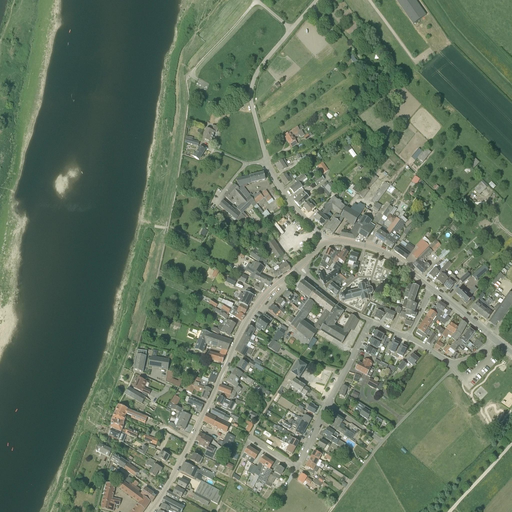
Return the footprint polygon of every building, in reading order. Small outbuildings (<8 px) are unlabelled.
[(396,0),(413,24),(426,15),(414,0),(396,0)] [(291,147),(297,143),(295,141),(296,141),(293,137),(297,134),(300,139),(303,137),(303,138),(305,141),(311,137),(310,134),(308,136),(307,135),(305,136),(302,133),(305,131),(301,125),(284,137),(291,147)] [(210,131),(206,129),(202,140),(211,143),(214,133),(216,133),(218,128),(212,126),(210,131)] [(349,144),(344,148),(347,152),(352,149),(349,144)] [(200,145),(193,155),(198,159),(205,149),(200,145)] [(415,161),(423,152),(419,149),(411,157),(415,161)] [(418,159),(423,163),(431,153),(426,149),(418,159)] [(295,161),(288,166),(289,167),(290,169),(303,161),(301,158),(295,162),(295,161)] [(469,164),(473,169),(480,163),(476,159),(469,164)] [(286,168),(289,167),(288,166),(284,160),(282,161),(275,165),(280,173),(287,168),(286,168)] [(323,174),(328,170),(321,161),(316,165),(317,166),(323,174)] [(298,172),(305,168),(302,162),(295,167),(298,172)] [(320,176),(323,174),(317,166),(318,168),(314,170),(317,174),(318,173),(320,176)] [(235,185),(251,205),(264,220),(274,212),(273,209),(268,212),(267,210),(264,212),(259,207),(259,208),(258,206),(265,201),(264,199),(264,198),(259,192),(255,195),(254,193),(252,196),(250,194),(249,194),(244,188),(247,187),(247,185),(265,180),(264,173),(236,180),(238,184),(235,185)] [(288,176),(286,173),(280,177),(285,185),(294,179),(291,174),(288,176)] [(304,175),(295,181),(297,183),(290,189),(294,194),(302,187),(300,185),(303,183),(302,181),(306,178),(304,175)] [(313,182),(316,186),(324,179),(321,175),(313,182)] [(365,186),(368,189),(379,178),(375,175),(365,186)] [(474,189),(479,195),(487,188),(488,186),(483,181),(474,189)] [(327,185),(324,188),(328,192),(329,194),(335,189),(329,183),(328,184),(327,185)] [(383,195),(390,186),(385,183),(378,192),(383,195)] [(242,214),(251,205),(235,185),(225,197),(231,202),(232,200),(231,199),(233,197),(234,198),(235,197),(239,202),(238,203),(238,204),(239,205),(236,208),(237,209),(242,214)] [(391,194),(395,188),(391,185),(387,191),(391,194)] [(269,204),(274,201),(267,190),(262,193),(269,204)] [(299,196),(294,201),(295,202),(295,203),(299,207),(308,198),(309,197),(304,192),(303,192),(299,196)] [(339,215),(341,213),(346,208),(342,205),(341,203),(342,202),(339,200),(338,201),(333,197),(329,202),(327,204),(332,209),(339,215)] [(316,206),(311,200),(303,207),(308,213),(316,206)] [(242,214),(237,209),(236,210),(232,206),(230,208),(223,202),(219,206),(233,217),(230,220),(234,223),(236,220),(240,223),(245,217),(242,214)] [(363,216),(367,209),(364,207),(365,206),(363,205),(359,203),(357,206),(354,204),(350,210),(363,216)] [(332,209),(327,204),(326,204),(319,212),(320,213),(314,219),(319,224),(325,217),(329,213),(332,210),(332,209)] [(383,216),(387,218),(393,210),(389,207),(383,216)] [(332,235),(340,224),(344,219),(347,221),(347,223),(353,226),(357,220),(359,222),(363,216),(350,210),(346,208),(342,214),(341,213),(339,215),(338,216),(337,215),(333,219),(330,223),(329,222),(324,230),(332,235)] [(403,233),(406,236),(421,215),(417,212),(411,218),(414,220),(410,225),(406,229),(403,233)] [(319,224),(323,227),(329,220),(328,220),(333,216),(329,213),(325,217),(319,224)] [(363,216),(359,222),(358,224),(362,227),(358,234),(366,240),(374,228),(370,225),(372,222),(363,216)] [(395,234),(396,233),(399,231),(400,231),(404,227),(403,226),(405,224),(400,219),(402,217),(400,216),(398,218),(400,219),(397,224),(388,236),(387,238),(395,244),(399,239),(398,239),(399,237),(395,234)] [(392,224),(392,223),(390,226),(384,233),(388,236),(397,224),(394,222),(392,224)] [(355,239),(358,234),(362,227),(358,224),(356,223),(350,232),(348,232),(342,231),(340,236),(346,238),(355,239)] [(383,244),(387,238),(388,236),(384,233),(379,230),(374,237),(383,244)] [(429,246),(431,244),(424,237),(416,246),(419,248),(412,255),(417,259),(429,246)] [(391,250),(395,244),(387,238),(383,244),(391,250)] [(259,249),(263,252),(276,243),(273,239),(259,249)] [(400,244),(394,252),(406,260),(414,247),(408,243),(405,248),(400,244)] [(418,260),(413,266),(422,275),(430,267),(426,262),(426,263),(424,261),(438,247),(434,244),(434,243),(418,260)] [(444,257),(453,248),(450,245),(441,254),(442,255),(444,257)] [(325,256),(334,260),(338,253),(328,249),(325,256)] [(264,267),(268,263),(262,258),(262,257),(254,251),(250,257),(258,263),(259,263),(264,267)] [(338,253),(334,260),(333,262),(335,264),(336,262),(337,262),(339,260),(345,264),(346,260),(345,259),(348,254),(343,251),(340,256),(338,255),(338,254),(338,253)] [(351,253),(349,261),(354,263),(352,269),(356,271),(359,263),(356,262),(358,255),(351,253)] [(334,260),(325,256),(320,267),(324,269),(328,269),(333,262),(334,260)] [(442,268),(445,271),(451,264),(448,261),(442,268)] [(255,262),(250,269),(259,275),(264,268),(255,262)] [(282,274),(279,269),(277,266),(276,265),(275,264),(273,263),(272,262),(270,264),(274,268),(270,270),(275,278),(282,274)] [(324,285),(339,275),(340,275),(338,273),(341,267),(336,264),(332,269),(334,271),(330,273),(325,277),(323,273),(318,275),(321,281),(324,285)] [(279,269),(282,274),(290,269),(288,265),(279,269)] [(484,265),(471,277),(476,281),(488,270),(484,265)] [(434,268),(429,275),(433,279),(439,272),(434,268)] [(442,274),(441,274),(436,280),(442,285),(449,276),(444,272),(442,274)] [(494,286),(504,275),(501,272),(491,283),(494,286)] [(462,284),(464,282),(469,278),(471,277),(467,273),(459,280),(462,284)] [(455,278),(456,277),(453,274),(444,286),(450,291),(456,284),(459,280),(455,278)] [(236,280),(237,280),(245,284),(248,277),(243,275),(242,277),(239,276),(236,280)] [(339,275),(324,285),(324,286),(327,290),(336,297),(339,292),(340,291),(345,286),(342,283),(341,284),(344,280),(339,275)] [(346,285),(351,280),(354,278),(352,275),(344,282),(346,285)] [(234,286),(237,280),(236,280),(229,276),(226,283),(234,286)] [(261,276),(258,281),(261,283),(259,285),(263,287),(264,284),(268,286),(271,281),(261,276)] [(296,289),(308,298),(309,299),(315,291),(302,282),(296,289)] [(350,291),(350,292),(342,294),(340,295),(340,296),(340,297),(339,297),(340,301),(341,301),(342,302),(343,303),(344,302),(360,298),(361,302),(363,302),(364,303),(367,303),(367,301),(369,300),(369,299),(371,298),(370,295),(372,295),(373,292),(372,288),(370,287),(369,283),(364,284),(357,286),(358,290),(353,291),(353,290),(350,291)] [(259,285),(259,286),(256,284),(253,289),(260,292),(263,287),(259,285)] [(413,304),(416,295),(419,287),(409,284),(407,289),(409,290),(408,292),(406,292),(404,297),(408,298),(407,301),(413,304)] [(467,294),(460,288),(456,293),(462,299),(461,300),(466,305),(470,301),(469,301),(471,298),(470,297),(477,290),(474,287),(467,294)] [(245,292),(245,291),(243,295),(241,293),(238,298),(240,300),(239,303),(248,307),(254,296),(251,295),(252,292),(247,289),(245,292)] [(285,299),(290,303),(292,300),(295,302),(299,297),(292,291),(290,294),(287,292),(283,297),(285,299)] [(297,341),(306,348),(311,341),(315,335),(318,331),(321,328),(323,325),(322,325),(335,307),(324,299),(315,291),(309,299),(305,305),(301,311),(295,319),(291,324),(290,326),(296,330),(292,337),(297,341)] [(505,298),(502,302),(510,307),(511,305),(511,304),(511,295),(508,293),(506,296),(505,298)] [(278,306),(282,309),(286,304),(290,307),(296,311),(297,309),(291,305),(290,303),(285,299),(283,301),(279,298),(275,304),(278,306)] [(231,309),(235,311),(241,314),(241,313),(245,314),(248,309),(240,305),(239,308),(238,307),(237,308),(234,307),(232,306),(233,305),(219,299),(217,302),(221,303),(225,305),(224,305),(231,308),(230,308),(231,309)] [(209,304),(216,308),(218,304),(212,300),(209,304)] [(476,313),(477,312),(482,305),(485,302),(481,300),(480,301),(480,300),(478,302),(477,302),(472,309),(476,313)] [(482,316),(490,306),(493,302),(491,300),(487,304),(485,302),(482,305),(477,312),(482,316)] [(405,310),(413,313),(416,305),(413,304),(407,301),(404,301),(402,308),(405,309),(405,310)] [(502,302),(499,307),(496,311),(503,316),(504,316),(507,311),(510,307),(502,302)] [(436,307),(443,312),(443,311),(446,307),(439,303),(436,307)] [(241,314),(235,311),(231,309),(230,308),(224,305),(222,309),(232,316),(235,318),(241,321),(244,316),(241,314)] [(282,309),(278,306),(276,308),(272,305),(268,310),(277,318),(281,313),(283,314),(285,312),(282,309)] [(383,307),(380,306),(377,305),(376,308),(378,309),(378,311),(377,311),(374,318),(380,321),(381,317),(383,317),(384,313),(387,314),(388,310),(383,307)] [(442,319),(445,314),(443,312),(436,307),(434,306),(430,311),(442,319)] [(490,306),(482,316),(481,317),(486,321),(492,313),(491,312),(492,310),(493,309),(490,306)] [(320,330),(319,332),(341,345),(347,334),(350,330),(355,320),(356,318),(351,316),(342,332),(334,327),(334,326),(343,312),(336,307),(325,322),(325,323),(320,330)] [(222,325),(232,331),(235,325),(226,320),(228,316),(217,309),(215,308),(214,310),(220,314),(219,316),(225,319),(222,325)] [(417,314),(413,313),(405,310),(403,310),(400,318),(406,319),(407,316),(415,319),(417,314)] [(395,314),(389,311),(385,319),(392,322),(395,314)] [(444,320),(442,319),(430,311),(426,318),(434,323),(437,318),(438,319),(438,320),(442,323),(444,320)] [(500,322),(503,316),(496,311),(495,312),(488,322),(494,327),(498,321),(500,322)] [(267,330),(268,328),(269,327),(268,326),(270,323),(261,317),(258,321),(257,324),(256,325),(254,328),(258,330),(261,333),(263,330),(264,331),(266,329),(267,330)] [(422,324),(429,329),(434,323),(426,318),(422,324)] [(451,338),(456,342),(461,335),(464,330),(467,325),(462,321),(458,329),(456,331),(451,337),(451,338)] [(444,331),(444,332),(451,337),(456,331),(458,328),(450,323),(446,329),(444,331)] [(429,329),(422,324),(418,330),(416,333),(421,337),(423,335),(425,336),(429,329)] [(232,331),(222,325),(219,331),(213,327),(211,331),(218,334),(219,332),(222,333),(229,337),(232,331)] [(244,336),(253,341),(255,337),(252,335),(256,330),(249,326),(244,336)] [(463,337),(468,341),(475,333),(470,329),(463,337)] [(227,351),(232,342),(209,334),(202,331),(201,334),(200,334),(194,350),(203,353),(206,345),(221,350),(227,352),(227,351)] [(272,340),(277,343),(283,335),(278,331),(272,340)] [(379,344),(382,346),(385,341),(382,340),(383,336),(380,334),(381,333),(377,331),(376,332),(374,331),(372,335),(374,337),(372,340),(379,344)] [(427,343),(430,345),(437,334),(434,332),(430,338),(427,343)] [(253,341),(244,336),(235,352),(245,357),(247,354),(251,356),(253,352),(254,352),(255,349),(253,347),(251,350),(246,347),(249,342),(253,345),(254,342),(253,341)] [(458,342),(465,348),(469,342),(468,341),(463,337),(460,340),(458,342)] [(368,349),(375,352),(378,354),(381,349),(378,348),(379,344),(372,340),(370,339),(368,343),(370,345),(368,349)] [(472,344),(479,349),(483,345),(477,339),(472,344)] [(281,346),(277,343),(272,340),(267,347),(272,351),(276,353),(281,346)] [(438,351),(444,346),(438,341),(434,348),(438,351)] [(390,352),(394,354),(398,346),(399,344),(395,342),(393,344),(389,342),(388,344),(387,347),(384,353),(389,355),(390,352)] [(462,351),(465,348),(458,342),(457,343),(456,342),(451,348),(454,351),(458,347),(462,351)] [(398,346),(394,354),(392,357),(397,359),(398,356),(402,358),(404,354),(405,355),(407,351),(406,350),(407,348),(403,346),(402,348),(398,346)] [(375,352),(368,349),(366,347),(364,352),(366,353),(364,357),(375,362),(377,357),(374,356),(375,352)] [(136,355),(136,360),(134,369),(143,373),(145,362),(146,356),(144,356),(144,351),(138,350),(137,355),(136,355)] [(207,358),(222,363),(224,357),(227,352),(221,350),(219,355),(208,352),(207,358)] [(412,355),(407,362),(412,367),(418,360),(412,355)] [(149,367),(168,370),(169,360),(151,357),(150,357),(149,367)] [(370,367),(372,363),(364,359),(362,365),(358,363),(355,370),(369,377),(374,369),(370,367)] [(237,367),(246,373),(249,366),(253,368),(254,367),(261,371),(263,368),(256,364),(255,365),(250,362),(248,365),(241,361),(240,364),(239,364),(237,367)] [(286,379),(281,386),(284,388),(288,391),(290,387),(295,380),(296,377),(299,379),(307,367),(298,361),(286,379)] [(402,361),(397,368),(397,369),(400,371),(401,372),(407,365),(402,361)] [(231,375),(239,380),(241,377),(244,378),(243,379),(252,385),(254,382),(235,369),(231,375)] [(179,379),(178,381),(172,378),(173,372),(167,371),(165,382),(179,388),(183,380),(179,379)] [(235,391),(236,392),(238,394),(241,389),(238,386),(239,385),(237,384),(239,381),(231,375),(227,382),(234,387),(232,389),(235,391)] [(193,389),(203,393),(205,388),(198,385),(201,379),(196,377),(195,381),(191,380),(186,392),(192,394),(193,389)] [(136,383),(134,389),(142,393),(142,392),(149,395),(151,391),(143,388),(146,382),(147,382),(138,378),(138,379),(137,379),(136,379),(135,380),(135,381),(135,382),(136,383)] [(205,388),(203,393),(201,398),(207,400),(211,390),(206,388),(208,382),(201,380),(201,379),(198,385),(205,388)] [(380,385),(371,379),(367,386),(376,391),(377,390),(380,385)] [(290,387),(299,392),(305,396),(307,393),(309,394),(310,391),(309,390),(303,386),(295,380),(290,387)] [(236,392),(235,391),(232,390),(220,386),(218,391),(225,393),(223,397),(229,399),(229,398),(233,399),(234,397),(236,392)] [(344,397),(346,389),(349,390),(350,388),(347,387),(347,388),(342,386),(339,396),(344,397)] [(128,388),(125,394),(142,404),(146,398),(128,388)] [(268,396),(270,393),(263,388),(261,391),(268,396)] [(384,389),(381,393),(389,399),(392,395),(384,389)] [(351,397),(356,400),(359,395),(354,392),(351,397)] [(170,404),(176,406),(180,400),(175,396),(170,404)] [(216,403),(222,406),(221,408),(233,414),(234,412),(231,411),(235,404),(230,402),(225,400),(219,396),(216,403)] [(190,398),(187,404),(195,408),(194,410),(200,413),(204,404),(190,398)] [(168,407),(179,412),(180,413),(182,409),(181,408),(176,406),(170,404),(168,407)] [(307,410),(314,414),(317,408),(314,407),(314,406),(310,404),(307,410)] [(362,404),(357,411),(361,414),(360,416),(367,420),(371,414),(368,413),(370,410),(362,404)] [(134,420),(136,413),(128,410),(124,408),(120,406),(118,405),(115,413),(125,418),(126,415),(132,417),(131,419),(134,420)] [(211,414),(227,422),(230,418),(213,410),(211,414)] [(190,417),(184,414),(180,413),(179,412),(176,419),(179,420),(187,423),(190,417)] [(112,420),(124,422),(125,418),(115,413),(112,420)] [(136,413),(134,420),(145,424),(148,417),(136,413)] [(255,421),(257,415),(251,413),(249,418),(255,421)] [(344,420),(336,414),(328,425),(337,431),(351,440),(352,438),(351,438),(355,432),(350,430),(349,431),(340,425),(344,420)] [(218,432),(226,436),(227,434),(227,433),(226,433),(229,425),(216,419),(207,415),(203,422),(219,429),(218,432)] [(301,418),(298,416),(296,418),(297,419),(308,425),(311,419),(304,415),(303,418),(301,417),(301,418)] [(305,430),(308,425),(297,419),(295,422),(290,419),(288,422),(288,423),(293,426),(294,424),(305,430)] [(111,428),(112,429),(123,433),(125,434),(130,436),(136,439),(139,433),(128,428),(127,429),(124,430),(122,429),(123,427),(124,422),(112,420),(111,420),(111,428)] [(179,420),(176,426),(176,427),(184,430),(187,423),(179,420)] [(289,430),(292,426),(285,422),(282,426),(289,430)] [(305,430),(294,424),(293,426),(296,428),(296,427),(298,427),(295,432),(302,436),(305,430)] [(284,434),(286,431),(277,426),(275,429),(284,434)] [(328,428),(324,434),(327,436),(326,438),(330,441),(338,446),(342,450),(346,445),(344,443),(337,440),(334,438),(337,434),(335,432),(328,428)] [(123,433),(112,429),(109,436),(116,439),(118,440),(120,437),(121,437),(123,433)] [(215,448),(209,445),(212,440),(200,434),(196,441),(200,443),(198,445),(207,450),(206,451),(213,454),(215,448)] [(235,437),(227,434),(226,436),(222,444),(223,444),(221,448),(229,451),(231,448),(235,437)] [(286,443),(295,448),(299,442),(292,439),(293,438),(289,436),(286,443)] [(317,446),(324,450),(326,451),(328,447),(329,447),(330,445),(327,442),(326,443),(321,440),(317,446)] [(295,448),(286,443),(282,450),(292,455),(295,448)] [(99,445),(96,452),(108,457),(111,451),(99,445)] [(137,451),(144,455),(148,448),(143,446),(141,449),(139,448),(137,451)] [(335,451),(343,456),(345,452),(342,450),(338,446),(335,451)] [(242,458),(246,461),(254,450),(248,447),(244,453),(242,458)] [(254,450),(246,461),(249,463),(251,464),(259,454),(254,450)] [(155,455),(153,459),(160,462),(161,460),(166,462),(169,456),(161,451),(158,457),(155,455)] [(311,456),(319,460),(322,455),(323,456),(324,454),(322,452),(319,451),(318,453),(314,451),(311,456)] [(190,461),(200,465),(203,458),(194,454),(190,461)] [(123,469),(124,469),(129,460),(127,459),(126,461),(122,459),(122,458),(119,455),(118,457),(115,455),(111,460),(114,462),(113,463),(116,466),(117,465),(123,469)] [(258,468),(261,471),(264,466),(268,460),(263,456),(259,463),(256,467),(258,468)] [(308,462),(316,466),(319,460),(311,456),(308,462)] [(149,473),(149,474),(155,477),(158,471),(160,472),(162,469),(154,464),(155,462),(150,459),(148,461),(146,464),(152,468),(151,470),(151,469),(149,473)] [(129,460),(124,469),(135,477),(138,473),(128,466),(131,462),(129,460)] [(264,466),(261,471),(259,476),(264,479),(262,481),(265,483),(266,482),(270,475),(272,471),(270,469),(274,464),(268,460),(264,466)] [(316,466),(308,462),(306,467),(309,469),(308,472),(314,475),(315,472),(316,473),(319,468),(316,466)] [(184,463),(182,467),(179,471),(180,471),(194,478),(195,476),(196,474),(196,473),(212,480),(213,477),(200,471),(199,470),(184,463)] [(270,475),(266,482),(272,485),(275,478),(278,480),(280,476),(284,470),(278,466),(273,476),(270,475)] [(200,471),(213,477),(215,474),(213,473),(212,473),(210,472),(201,468),(200,471)] [(298,481),(305,486),(307,483),(310,485),(312,481),(301,475),(298,481)] [(319,488),(322,484),(318,481),(315,478),(312,482),(317,486),(319,488)] [(177,485),(185,489),(188,483),(181,479),(177,485)] [(195,493),(210,501),(217,505),(223,493),(210,486),(201,481),(201,482),(195,493)] [(106,483),(104,496),(101,509),(114,511),(115,505),(119,506),(121,500),(113,498),(114,494),(115,488),(115,485),(106,483)] [(142,511),(144,509),(150,502),(143,497),(143,496),(140,494),(138,493),(129,487),(125,483),(118,490),(137,504),(130,511),(142,511)] [(132,484),(129,487),(138,493),(140,490),(136,487),(132,484)] [(143,496),(149,500),(153,494),(145,488),(140,494),(143,496)] [(173,494),(181,498),(183,495),(185,496),(186,493),(176,488),(173,494)] [(178,502),(180,498),(167,492),(165,495),(174,500),(178,502)] [(210,501),(195,493),(192,498),(207,506),(210,501)] [(181,507),(164,498),(162,503),(178,511),(181,507)]
